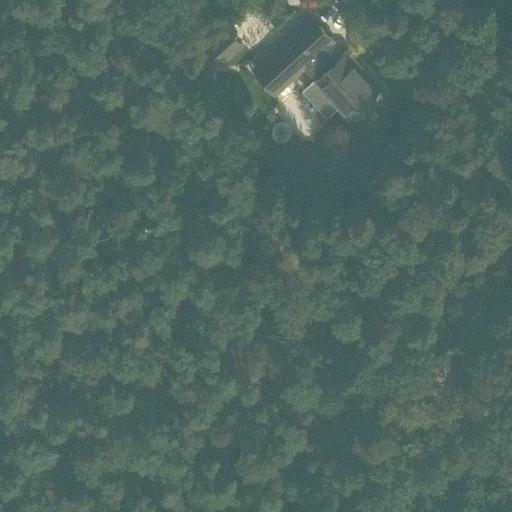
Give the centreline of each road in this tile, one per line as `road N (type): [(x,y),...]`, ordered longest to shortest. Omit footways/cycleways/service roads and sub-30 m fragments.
road 1 (track): [(8,0),(411,369),(439,382)]
road 2 (track): [(409,511),(439,382),(511,256)]
